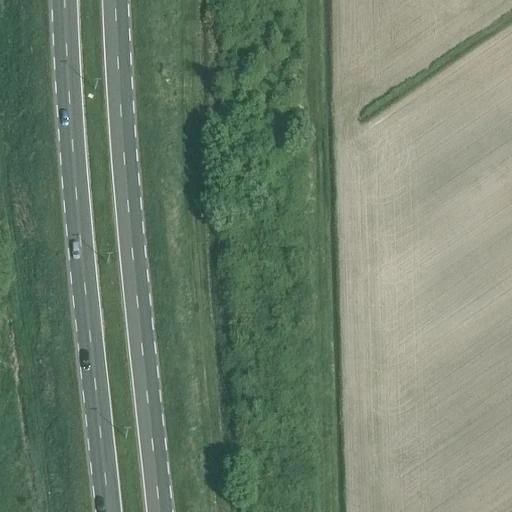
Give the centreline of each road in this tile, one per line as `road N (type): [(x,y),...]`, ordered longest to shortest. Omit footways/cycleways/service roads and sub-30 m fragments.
road 1 (primary): [(159,511),(116,0)]
road 2 (primary): [(65,0),(106,511)]
